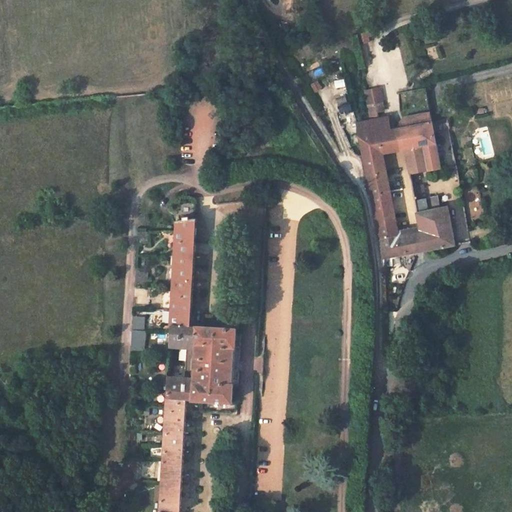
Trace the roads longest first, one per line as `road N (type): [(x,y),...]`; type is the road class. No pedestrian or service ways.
road 1 (unknown): [(302,190),(338,221),(350,263),(346,511)]
road 2 (unknown): [(302,190),(276,511)]
road 3 (unknown): [(122,403),(139,205),(164,183),(195,182)]
road 4 (unknown): [(250,423),(261,265),(248,237),(212,212),(210,185)]
road 5 (unclassified): [(388,370),(376,238),(352,171)]
road 6 (unclassified): [(511,248),(443,264),(405,290),(388,370)]
road 7 (unclassified): [(388,370),(369,511)]
